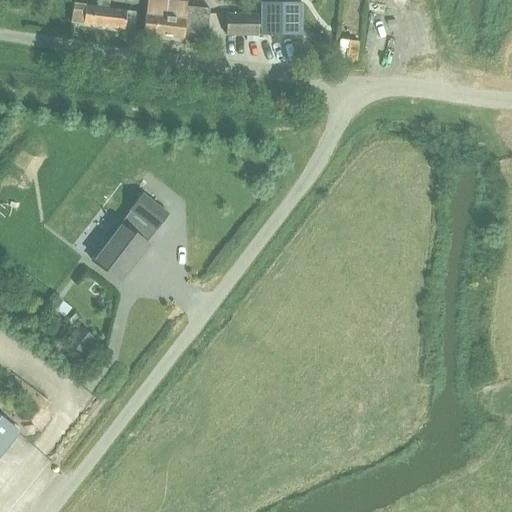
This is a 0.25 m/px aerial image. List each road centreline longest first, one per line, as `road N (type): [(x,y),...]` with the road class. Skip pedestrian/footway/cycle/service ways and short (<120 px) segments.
road 1 (unclassified): [(47,511),(304,180),(338,120),(349,81)]
road 2 (unclassified): [(349,81),(0,34)]
road 3 (unclassified): [(511,101),(349,81)]
